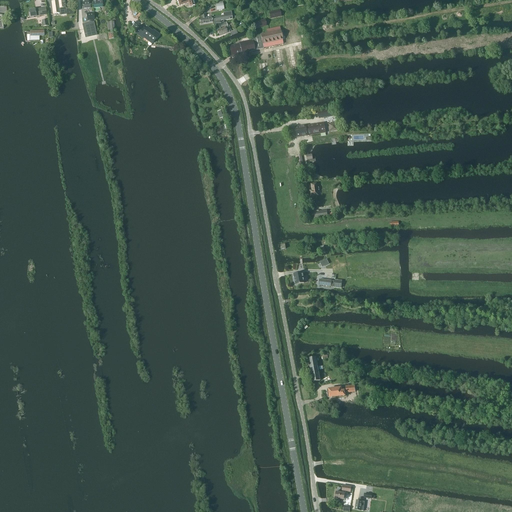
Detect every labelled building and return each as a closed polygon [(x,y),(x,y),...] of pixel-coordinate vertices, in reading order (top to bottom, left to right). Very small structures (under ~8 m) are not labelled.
[(58,0),(59,1),(52,1),(54,14),(59,13),(60,16),(67,15),(74,14),(73,8),(66,9),(64,0),(58,0)] [(90,0),(82,0),(83,5),(84,5),(84,9),(90,8),(90,4),(91,4),(90,0)] [(223,2),(219,3),(218,3),(218,4),(215,4),(217,11),(224,10),(223,2)] [(45,8),(30,11),(31,17),(36,17),(46,15),(45,8)] [(279,10),(269,13),(270,19),(280,17),(279,10)] [(232,19),(231,11),(223,13),(224,15),(206,18),(205,15),(202,15),(203,19),(200,20),(201,25),(213,23),(213,25),(216,25),(216,24),(224,22),(223,20),(232,19)] [(264,20),(254,22),(256,29),(265,26),(264,20)] [(94,22),(83,25),(86,37),(96,35),(94,22)] [(220,30),(217,31),(219,36),(230,32),(226,23),(219,26),(220,30)] [(145,30),(140,26),(135,33),(143,39),(145,36),(150,40),(148,41),(152,44),(159,35),(156,32),(155,33),(147,27),(145,30)] [(281,30),(252,37),(253,40),(255,50),(264,48),(283,44),(282,39),(281,30)] [(239,44),(229,46),(232,56),(242,53),(255,50),(253,40),(239,43),(239,44)] [(268,62),(258,64),(259,70),(270,68),(268,62)] [(332,110),(318,112),(319,119),(333,117),(332,110)] [(336,122),(328,124),(329,132),(338,131),(336,122)] [(326,133),(324,123),(306,126),(296,127),(297,138),(308,136),(326,133)] [(312,191),(310,191),(311,196),(319,195),(318,191),(319,191),(319,187),(318,187),(317,184),(311,184),(312,191)] [(327,211),(313,212),(314,219),(328,217),(327,211)] [(305,283),(303,273),(299,274),(299,273),(294,274),(296,285),(301,284),(305,283)] [(320,377),(319,373),(317,357),(308,359),(313,382),(321,381),(320,377)] [(342,391),(342,388),(329,390),(329,398),(346,396),(345,390),(342,391)] [(344,500),(345,493),(337,492),(335,499),(344,500)] [(356,500),(355,510),(361,511),(363,511),(364,507),(362,506),(363,501),(364,502),(364,499),(359,499),(359,501),(356,500)]
